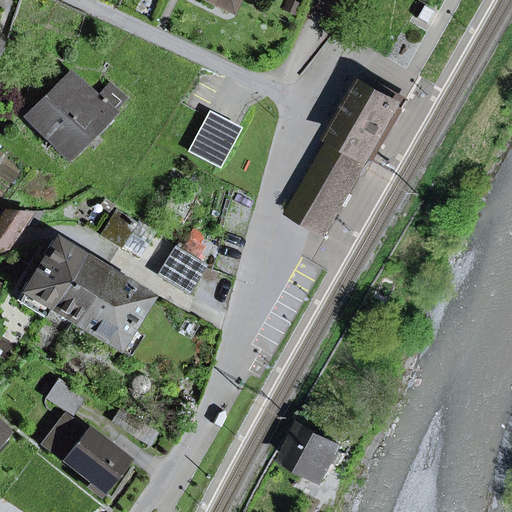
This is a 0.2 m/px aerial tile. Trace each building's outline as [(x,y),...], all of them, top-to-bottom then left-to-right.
[(202,0),(228,12),(233,0),(202,0)] [(427,0),(416,0),(408,16),(425,25),(436,5),(427,0)] [(68,73),(25,115),(64,158),(111,113),(124,99),(109,85),(97,99),(68,73)] [(334,138),(370,159),(402,105),(365,84),(334,138)] [(188,151),(218,167),(236,132),(207,116),(188,151)] [(364,176),(374,160),(370,159),(334,138),(334,139),(337,141),(333,149),(329,147),(313,174),(319,178),(306,201),(300,197),(291,214),(311,225),(319,211),(333,219),(331,223),(333,224),(351,193),(345,189),(354,174),(360,178),(364,176)] [(329,147),(333,149),(337,141),(334,139),(331,143),(329,147)] [(300,197),(306,201),(319,178),(313,174),(300,197)] [(345,189),(351,193),(360,178),(354,174),(345,189)] [(28,214),(4,211),(0,216),(0,249),(3,249),(20,225),(35,225),(44,212),(28,214)] [(333,224),(331,223),(333,219),(319,211),(311,225),(327,234),(333,224)] [(115,212),(100,235),(119,247),(134,224),(115,212)] [(123,247),(132,253),(143,237),(133,231),(123,247)] [(49,309),(81,258),(53,241),(16,300),(42,317),(48,308),(49,309)] [(162,277),(187,293),(203,267),(178,251),(162,277)] [(73,323),(104,272),(81,258),(49,309),(73,323)] [(127,329),(146,298),(104,272),(73,323),(115,349),(127,329)] [(115,349),(127,357),(139,337),(127,329),(115,349)] [(46,398),(72,414),(81,400),(55,384),(46,398)] [(136,437),(144,425),(119,409),(111,421),(136,437)] [(85,430),(81,435),(60,419),(40,444),(101,492),(125,461),(85,430)] [(144,425),(136,437),(149,446),(157,433),(144,425)] [(337,471),(344,458),(338,455),(342,447),(305,427),(287,460),(324,480),(331,467),(337,471)]
